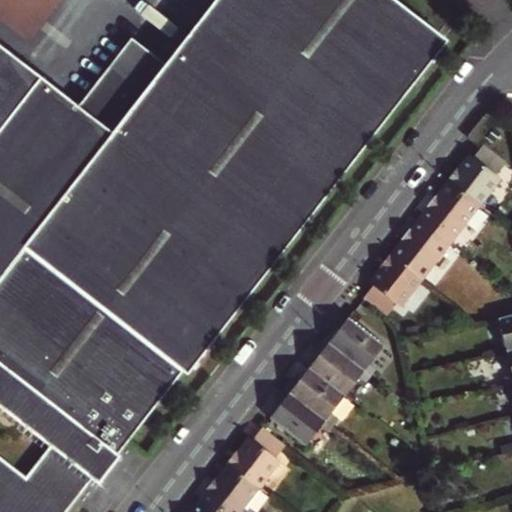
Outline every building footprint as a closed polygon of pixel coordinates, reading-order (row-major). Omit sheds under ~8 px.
[(103,486),(102,486),(106,489),(127,461),(124,459),(133,447),(189,375),(194,379),(454,43),(398,0),(225,0),(173,68),(139,40),(84,110),(0,44),(0,511),(76,511),(100,482),(103,486)] [(453,180),(485,205),(507,177),(503,174),(511,163),(487,144),(478,155),(474,152),(451,179),(453,180)] [(485,205),(453,180),(440,195),(439,194),(430,205),(432,207),(423,218),(455,243),(485,205)] [(393,256),(425,281),(455,243),(423,218),(414,229),(412,228),(393,256)] [(425,281),(393,256),(391,255),(371,284),(374,286),(366,297),(390,316),(399,305),(403,309),(425,281)] [(511,315),(495,320),(497,328),(505,326),(511,351),(511,315)] [(337,325),(326,339),(373,377),(379,370),(373,366),(388,348),(351,319),(342,329),(337,325)] [(373,377),(326,339),(315,354),(320,358),(312,368),(349,397),(364,378),(369,382),(373,377)] [(334,416),(349,397),(312,368),(303,380),(298,376),(287,389),(334,426),(339,420),(334,416)] [(334,426),(287,389),(276,404),(281,408),(272,420),(309,449),(325,428),(330,432),(334,426)] [(290,449),(265,430),(256,441),(253,438),(241,454),(239,453),(230,464),(232,465),(264,490),(285,464),(280,460),(290,449)] [(202,502),(214,511),(246,511),(264,490),(232,465),(219,481),(218,479),(202,502)] [(214,511),(202,502),(193,511),(214,511)]
